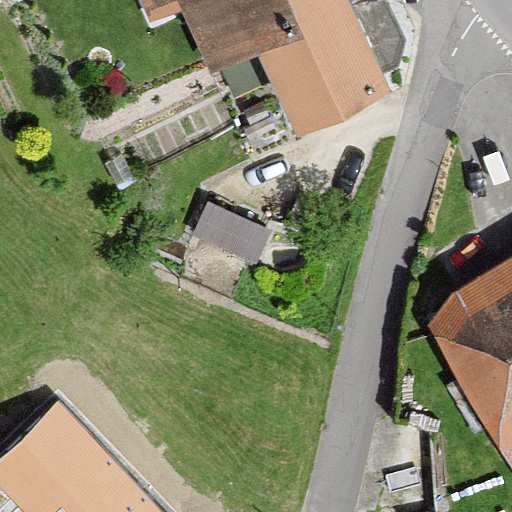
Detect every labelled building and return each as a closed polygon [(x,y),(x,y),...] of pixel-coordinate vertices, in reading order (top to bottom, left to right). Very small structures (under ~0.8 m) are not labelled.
[(167,0),(197,64),(241,44),(333,2),(331,0),(167,0)] [(368,79),(333,2),(241,44),(276,121),(368,79)] [(268,245),(278,209),(212,190),(202,226),(268,245)] [(511,254),(414,315),(511,473),(511,254)] [(156,511),(54,405),(0,456),(0,483),(27,511),(156,511)]
